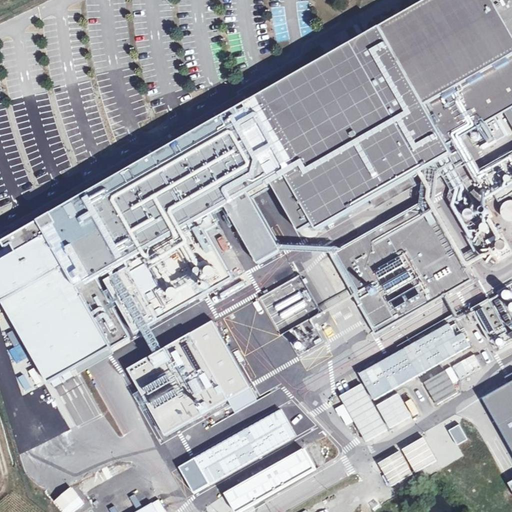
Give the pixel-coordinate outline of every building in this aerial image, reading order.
[(511,0),(428,0),(373,32),(376,38),(385,32),(447,144),(511,107),(511,0)] [(376,38),(373,32),(237,109),(241,115),(250,110),(283,170),(312,223),(316,229),(435,163),(448,155),(451,154),(446,145),(447,144),(385,32),(376,38)] [(511,151),(480,170),(499,202),(511,194),(511,151)] [(448,155),(435,163),(450,191),(464,184),(448,155)] [(268,178),(298,231),(312,223),(283,170),(268,178)] [(248,192),(225,205),(258,263),(281,251),(248,192)] [(502,208),(502,211),(503,214),(505,216),(507,218),(510,219),(511,218),(511,200),(508,201),(505,202),(503,205),(502,208)] [(418,204),(329,253),(376,335),(462,285),(418,204)] [(45,231),(0,256),(0,299),(45,379),(109,344),(45,231)] [(224,271),(229,280),(242,273),(238,264),(224,271)] [(300,274),(259,297),(281,335),(322,312),(300,274)] [(490,299),(473,308),(492,340),(508,331),(490,299)] [(459,317),(359,372),(374,398),(474,344),(459,317)] [(324,342),(316,328),(290,343),(298,357),(324,342)] [(214,333),(189,349),(201,368),(226,352),(214,333)] [(259,370),(232,388),(249,414),(276,396),(259,370)] [(449,370),(428,382),(441,403),(461,391),(449,370)] [(221,409),(230,403),(208,372),(199,379),(221,409)] [(228,390),(235,387),(230,374),(223,377),(228,390)] [(77,377),(58,384),(74,426),(94,418),(77,377)] [(511,383),(484,400),(511,448),(511,383)] [(365,384),(344,396),(371,442),(391,430),(365,384)] [(402,393),(381,405),(395,428),(415,416),(402,393)] [(166,405),(196,441),(205,433),(175,398),(166,405)] [(234,402),(216,417),(236,440),(254,425),(234,402)] [(275,415),(263,425),(272,435),(284,425),(275,415)] [(287,449),(299,440),(291,429),(279,438),(287,449)] [(473,429),(458,438),(466,451),(481,443),(473,429)] [(450,431),(432,442),(444,462),(462,452),(450,431)] [(322,449),(327,445),(317,434),(312,438),(322,449)] [(258,453),(271,449),(267,437),(254,442),(258,453)] [(427,437),(407,449),(420,472),(441,460),(427,437)] [(302,444),(290,453),(303,470),(316,460),(302,444)] [(213,447),(202,460),(228,481),(239,468),(213,447)] [(328,447),(315,455),(319,460),(331,453),(328,447)] [(274,468),(286,457),(277,448),(265,459),(274,468)] [(404,451),(383,463),(397,486),(417,474),(404,451)] [(273,470),(283,483),(298,471),(287,458),(273,470)] [(228,480),(233,486),(245,476),(240,471),(228,480)] [(166,511),(158,498),(133,511),(166,511)]
